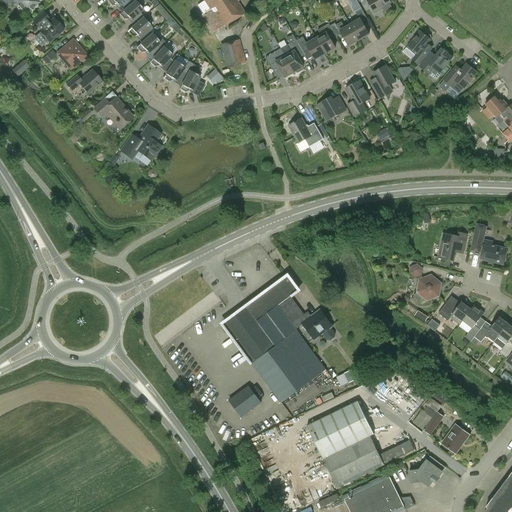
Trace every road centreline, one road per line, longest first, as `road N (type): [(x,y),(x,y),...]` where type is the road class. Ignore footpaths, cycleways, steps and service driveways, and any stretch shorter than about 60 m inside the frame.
road 1 (tertiary): [(204,254),(286,217),(368,195),(511,189)]
road 2 (residential): [(259,101),(185,114),(163,109),(64,0)]
road 3 (secondary): [(225,511),(193,456),(105,351)]
road 4 (residential): [(413,9),(384,42),(336,71),(259,101)]
road 5 (secondary): [(63,287),(0,172)]
